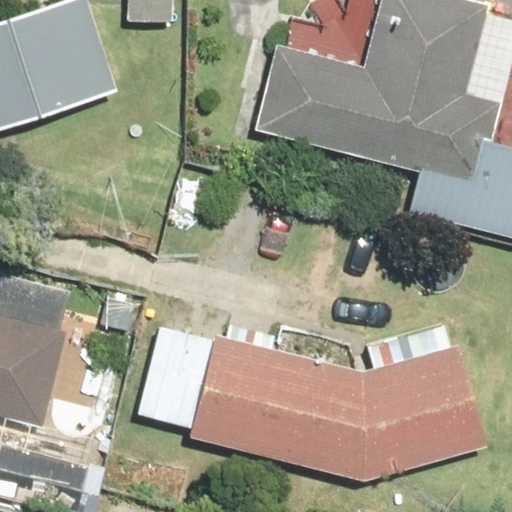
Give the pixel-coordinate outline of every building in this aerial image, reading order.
[(72,0),(0,22),(0,122),(113,87),(85,0),(72,0)] [(180,0),(131,0),(130,24),(179,26),(180,0)] [(272,40),(250,125),(421,169),(413,197),(511,222),(511,135),(495,131),(504,100),(464,89),(488,1),(484,0),(371,0),(355,62),(272,40)] [(0,413),(40,422),(62,325),(0,311),(0,413)] [(451,342),(354,370),(204,335),(181,436),(360,478),(480,444),(451,342)] [(83,511),(96,467),(4,443),(0,459),(0,498),(50,511),(83,511)]
